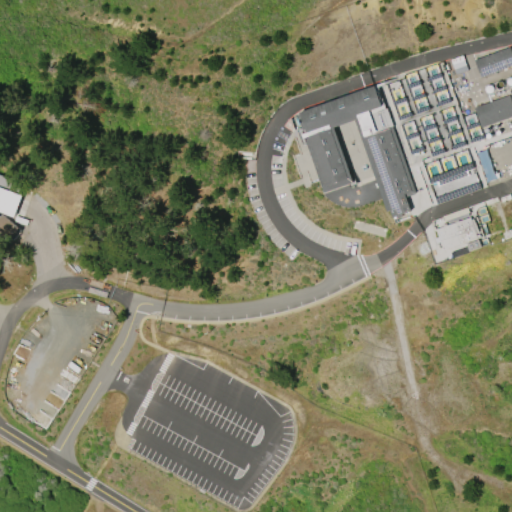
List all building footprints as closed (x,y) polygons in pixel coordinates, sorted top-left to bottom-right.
[(476,62),(510,50),(511,55),(511,68),(482,79),(476,62)] [(300,114),(375,88),(382,108),(369,112),(377,135),(393,129),(416,195),(408,198),(415,219),(395,226),(391,213),(387,215),(355,122),(334,129),(354,186),(324,197),(303,135),(306,134),(300,114)] [(477,109),(510,97),(511,103),(511,118),(484,128),(477,109)] [(0,212),(14,217),(21,195),(9,192),(13,179),(0,175),(0,212)] [(20,232),(3,216),(0,219),(0,237),(9,245),(20,232)]
